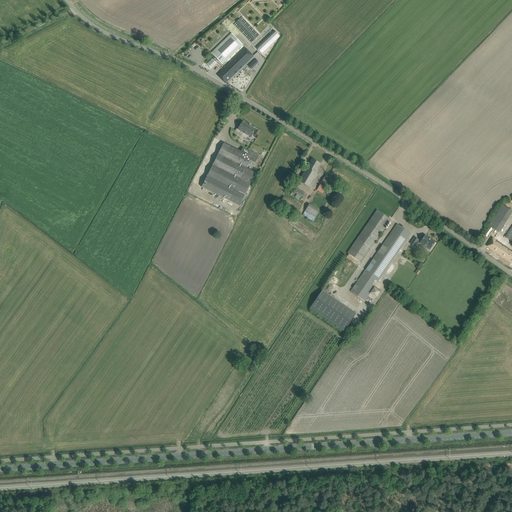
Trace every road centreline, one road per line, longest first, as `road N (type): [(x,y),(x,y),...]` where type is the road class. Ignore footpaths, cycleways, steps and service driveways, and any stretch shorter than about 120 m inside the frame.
road 1 (unclassified): [(511,274),(220,84),(110,34),(65,0)]
road 2 (secondary): [(0,468),(511,433)]
